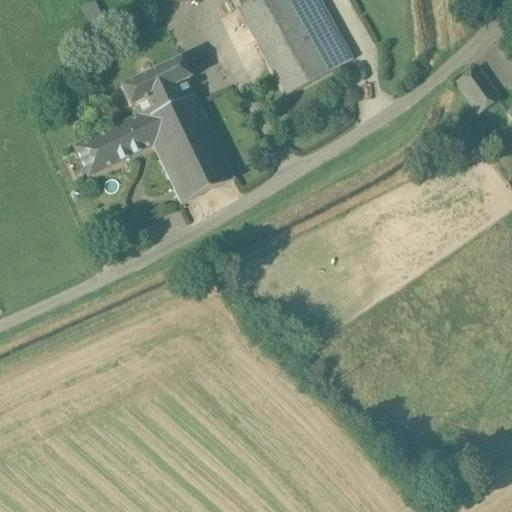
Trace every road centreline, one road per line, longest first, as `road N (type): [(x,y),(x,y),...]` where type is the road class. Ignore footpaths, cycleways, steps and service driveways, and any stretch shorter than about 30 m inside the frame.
road 1 (unclassified): [(0,327),(152,257),(298,176),(511,22)]
road 2 (track): [(381,120),(322,0)]
